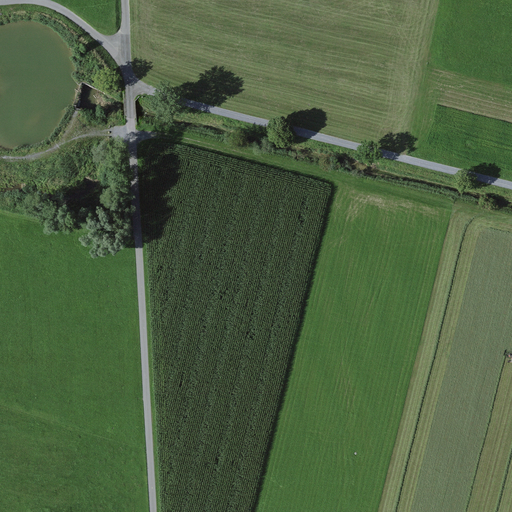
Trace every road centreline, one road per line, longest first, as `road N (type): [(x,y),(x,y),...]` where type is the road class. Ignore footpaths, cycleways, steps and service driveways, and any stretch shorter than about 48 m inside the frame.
road 1 (track): [(151,511),(123,0)]
road 2 (track): [(129,85),(511,186)]
road 3 (track): [(0,2),(50,5),(125,51)]
